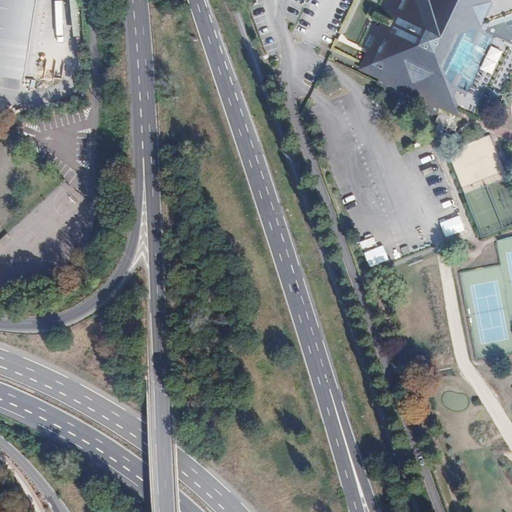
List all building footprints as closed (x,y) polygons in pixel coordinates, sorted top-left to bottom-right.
[(24,65),(32,0),(0,0),(0,73),(22,76),(21,81),(32,82),(34,66),(24,65)] [(34,66),(43,0),(32,0),(24,65),(34,66)] [(511,0),(386,0),(385,4),(363,50),(368,52),(374,56),(368,71),(382,78),(379,85),(377,90),(386,94),(438,118),(440,114),(443,108),(461,116),(486,128),(488,129),(511,135),(511,0)] [(368,71),(374,56),(368,52),(358,74),(379,85),(382,78),(368,71)] [(461,116),(443,108),(440,114),(458,122),(461,116)] [(456,136),(462,125),(442,116),(437,127),(440,128),(436,136),(450,142),(454,135),(456,136)] [(442,220),(445,236),(465,232),(462,217),(442,220)] [(370,267),(389,260),(384,245),(365,252),(370,267)]
